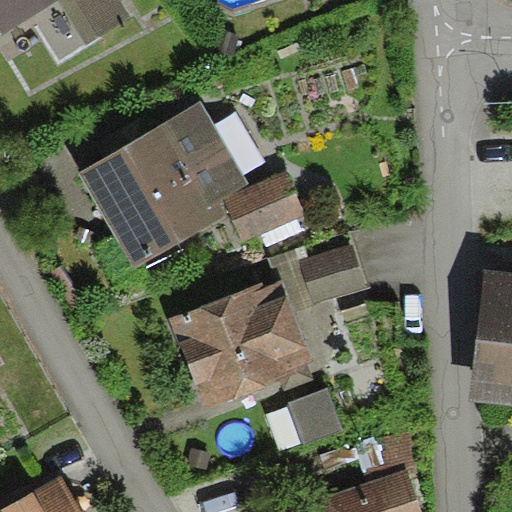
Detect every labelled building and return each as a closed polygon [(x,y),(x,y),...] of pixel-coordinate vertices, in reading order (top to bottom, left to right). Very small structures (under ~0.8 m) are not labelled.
[(0,0),(0,32),(2,35),(33,16),(59,0),(87,45),(132,16),(122,0),(0,0)] [(33,16),(59,61),(87,45),(59,0),(33,16)] [(201,102),(80,174),(137,269),(230,213),(222,201),(251,184),(201,102)] [(306,218),(286,172),(251,184),(222,201),(230,213),(242,243),(306,218)] [(308,257),(299,259),(312,304),(368,288),(355,243),(308,257)] [(304,245),(268,257),(278,279),(280,278),(292,310),(312,304),(299,259),(308,257),(304,245)] [(511,272),(483,269),(469,403),(511,407),(511,272)] [(278,279),(169,318),(204,415),(284,386),(285,391),(317,379),(292,310),(280,278),(278,279)] [(328,388),(288,402),(304,444),(344,430),(328,388)] [(360,440),(366,475),(413,467),(407,432),(360,440)] [(420,511),(407,469),(320,498),(324,511),(420,511)] [(0,511),(80,511),(60,477),(0,511)]
